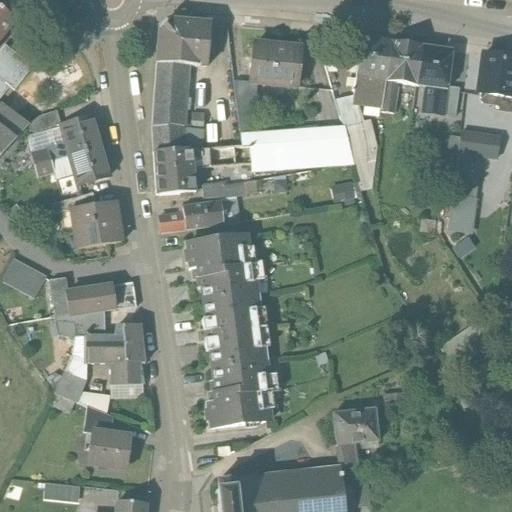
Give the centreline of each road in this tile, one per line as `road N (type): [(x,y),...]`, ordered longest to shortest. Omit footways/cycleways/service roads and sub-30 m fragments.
road 1 (residential): [(112,0),(117,101),(144,263)]
road 2 (residential): [(144,263),(171,432),(169,511)]
road 3 (unclassified): [(279,0),(511,28)]
road 4 (residential): [(144,263),(73,275),(0,228)]
